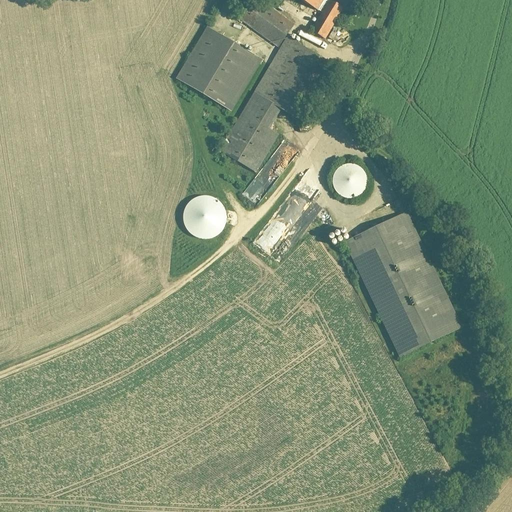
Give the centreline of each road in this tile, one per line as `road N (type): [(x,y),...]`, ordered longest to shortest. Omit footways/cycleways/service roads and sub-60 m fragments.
road 1 (track): [(0,377),(121,325),(207,267),(240,238),(315,138)]
road 2 (track): [(329,105),(424,186),(459,240),(493,330),(503,432)]
road 3 (unclassified): [(375,0),(315,138)]
